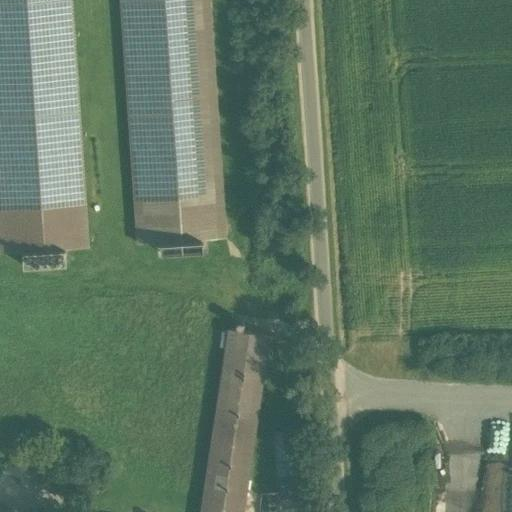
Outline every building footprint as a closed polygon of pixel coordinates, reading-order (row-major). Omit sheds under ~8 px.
[(71,0),(0,0),(0,230),(2,253),(22,251),(65,248),(88,247),(71,0)] [(207,0),(121,0),(139,244),(162,242),(202,239),(224,238),(207,0)] [(202,239),(162,242),(162,251),(203,248),(202,239)] [(65,248),(22,251),(23,265),(66,262),(65,248)] [(242,511),(269,334),(230,328),(202,511),(242,511)]
